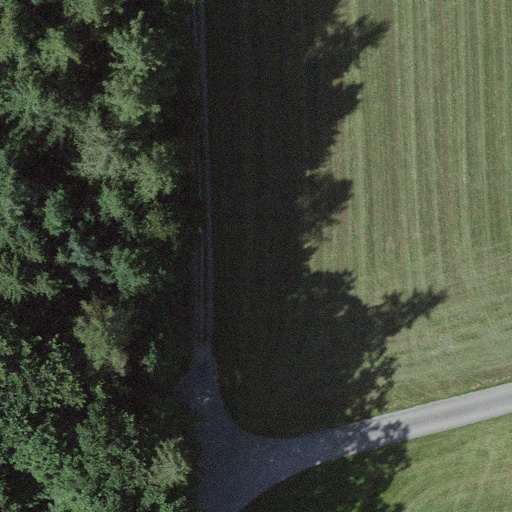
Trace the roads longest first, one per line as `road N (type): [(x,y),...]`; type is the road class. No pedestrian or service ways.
road 1 (track): [(196,0),(203,331),(196,468)]
road 2 (unclassified): [(511,403),(304,453),(196,468)]
road 3 (track): [(199,406),(0,330)]
